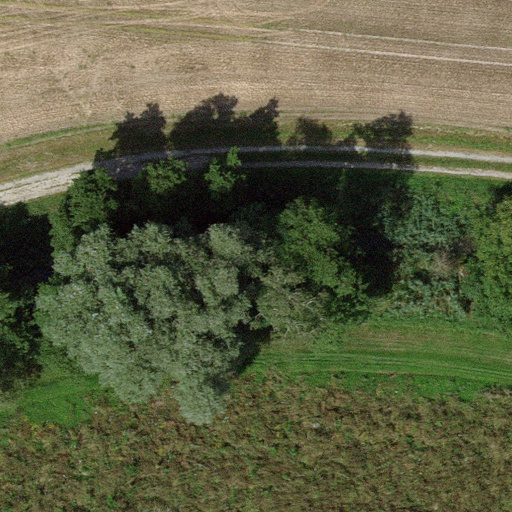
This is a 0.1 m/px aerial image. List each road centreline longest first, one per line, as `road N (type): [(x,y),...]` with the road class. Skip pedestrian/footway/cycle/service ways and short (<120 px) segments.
road 1 (track): [(0,404),(79,380),(262,359),(464,353),(511,364)]
road 2 (track): [(511,175),(245,158),(0,203)]
